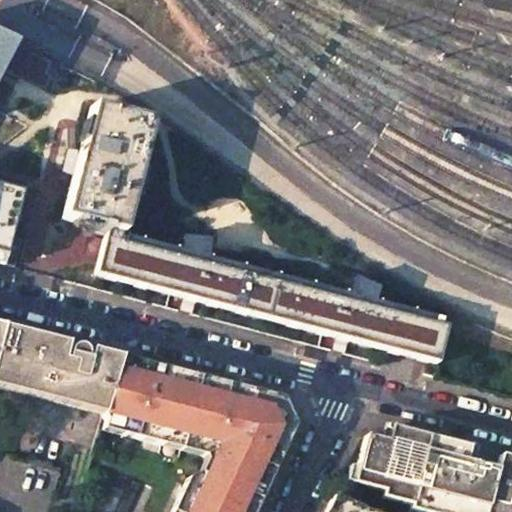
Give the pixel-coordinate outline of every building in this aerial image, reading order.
[(0,73),(2,69),(44,89),(49,76),(45,73),(49,61),(0,37),(0,73)] [(89,108),(60,220),(89,227),(96,229),(95,233),(103,235),(93,276),(152,291),(316,333),(435,364),(444,327),(431,325),(432,318),(371,302),(375,290),(352,279),(346,295),(205,259),(206,241),(180,239),(179,253),(119,237),(149,123),(89,108)] [(21,193),(0,187),(0,266),(1,267),(21,193)] [(68,345),(1,327),(0,331),(0,391),(101,418),(119,358),(68,345)] [(159,368),(119,358),(101,418),(98,427),(193,450),(200,467),(197,475),(187,480),(173,511),(253,511),(292,428),(280,399),(239,389),(159,368)] [(511,511),(511,459),(498,456),(494,470),(463,462),(467,448),(390,428),(386,442),(376,440),(363,437),(351,482),(382,491),(380,497),(410,504),(408,510),(417,511),(511,511)] [(49,511),(59,472),(0,456),(0,511),(49,511)] [(324,511),(363,511),(342,502),(331,497),(328,505),(324,511)]
